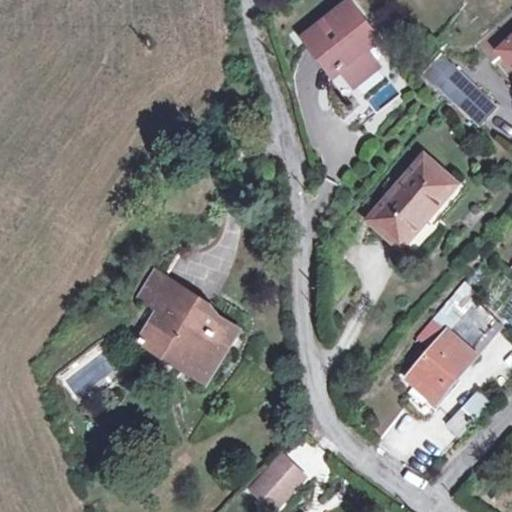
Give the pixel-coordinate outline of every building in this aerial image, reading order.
[(348,2),(305,37),(333,73),(342,67),(354,83),(375,66),(360,46),(373,35),(348,2)] [(511,39),(501,50),(511,61),(511,39)] [(448,65),(438,56),(423,72),(433,81),(448,65)] [(448,65),(433,81),(481,125),(496,108),(448,65)] [(455,183),(423,157),(371,218),(403,246),(455,183)] [(158,309),(139,341),(154,351),(157,345),(185,361),(181,367),(204,381),(234,332),(219,323),(220,320),(219,316),(217,313),(215,311),(211,310),(207,312),(204,314),(194,308),(199,299),(154,272),(138,297),(158,309)] [(485,306),(508,325),(511,319),(511,283),(507,279),(485,306)] [(479,294),(463,280),(432,317),(448,331),(475,299),(479,294)] [(497,319),(475,299),(448,331),(471,351),(497,319)] [(471,351),(448,331),(407,377),(435,401),(475,354),(471,351)] [(101,342),(56,371),(76,400),(120,371),(101,342)] [(474,387),(450,425),(466,436),(491,397),(474,387)] [(274,511),(277,511),(310,475),(281,450),(247,489),(274,511)]
